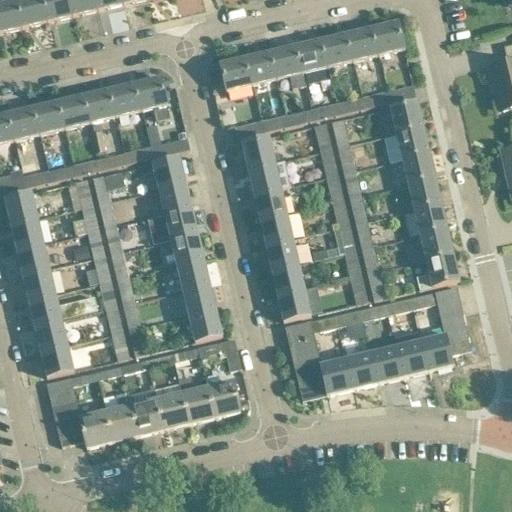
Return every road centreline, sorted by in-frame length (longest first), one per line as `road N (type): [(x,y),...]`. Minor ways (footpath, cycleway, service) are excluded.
road 1 (residential): [(276,446),(187,37)]
road 2 (residential): [(413,0),(431,19),(511,376)]
road 3 (residential): [(276,446),(407,428),(503,440)]
road 4 (residential): [(68,489),(276,446)]
road 5 (residential): [(0,80),(187,37)]
road 6 (residential): [(187,37),(349,0)]
road 7 (residential): [(37,497),(0,338)]
